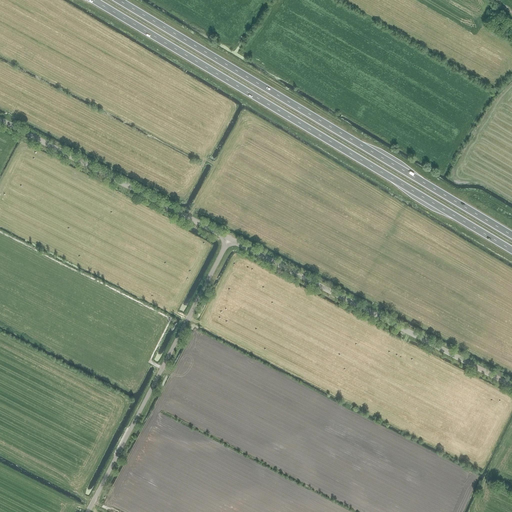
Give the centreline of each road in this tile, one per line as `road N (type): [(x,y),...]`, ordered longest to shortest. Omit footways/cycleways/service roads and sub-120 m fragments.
road 1 (trunk): [(93,0),(511,250)]
road 2 (trunk): [(511,235),(117,0)]
road 3 (tertiary): [(511,387),(229,241)]
road 4 (unclassified): [(89,511),(229,241)]
road 5 (tertiary): [(229,241),(0,121)]
